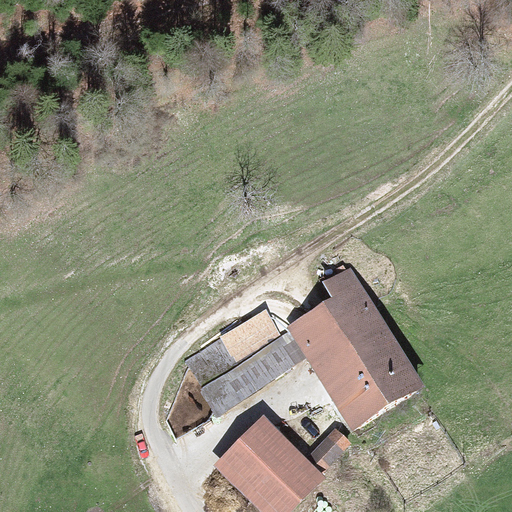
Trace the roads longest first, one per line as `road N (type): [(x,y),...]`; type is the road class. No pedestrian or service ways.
road 1 (track): [(511,90),(419,182),(281,267),(167,361),(151,391),(148,420),(194,511)]
road 2 (track): [(0,61),(208,0)]
